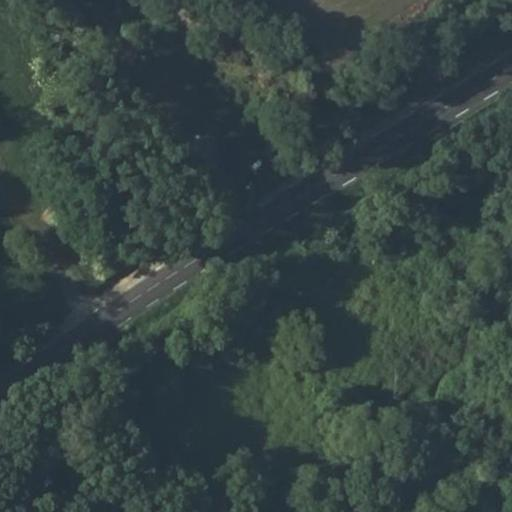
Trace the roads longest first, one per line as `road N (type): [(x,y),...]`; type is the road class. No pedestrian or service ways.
road 1 (tertiary): [(0,395),(193,258),(511,66)]
road 2 (track): [(227,511),(338,419),(457,357),(511,297)]
